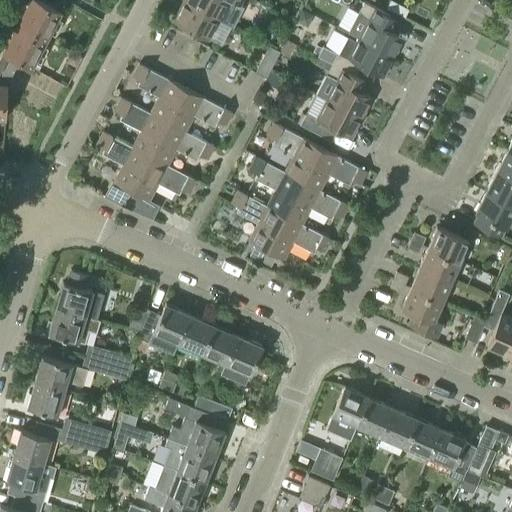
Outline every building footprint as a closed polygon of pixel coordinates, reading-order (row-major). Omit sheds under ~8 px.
[(0,118),(5,119),(6,85),(18,62),(30,69),(60,12),(37,0),(28,0),(20,16),(15,13),(6,31),(11,34),(1,54),(2,54),(0,56),(0,118)] [(240,6),(242,0),(182,0),(182,1),(219,20),(229,0),(240,6)] [(208,40),(219,20),(182,1),(172,21),(187,29),(208,40)] [(368,18),(358,38),(394,57),(404,37),(384,27),(389,16),(363,3),(358,13),(368,18)] [(317,56),(331,64),(357,77),(363,67),(383,78),(394,57),(358,38),(356,42),(347,37),(338,54),(323,46),(317,56)] [(280,53),(289,58),(295,45),(286,40),(280,53)] [(269,47),(255,72),(265,77),(279,52),(269,47)] [(157,97),(149,113),(167,122),(185,88),(139,64),(132,77),(140,81),(137,86),(157,97)] [(326,100),(362,118),(372,98),(352,88),(357,77),(331,64),(326,74),(336,80),(326,100)] [(265,81),(279,88),(284,78),(271,71),(265,81)] [(185,88),(167,122),(185,132),(185,131),(194,115),(216,127),(218,121),(225,125),(232,112),(185,88)] [(132,147),(149,156),(167,122),(149,113),(120,98),(114,111),(122,115),(119,120),(140,131),(132,147)] [(299,125),(325,139),(331,129),(351,139),(362,118),(326,100),(316,119),(305,113),(299,125)] [(185,132),(167,122),(149,156),(167,165),(175,149),(197,160),(200,155),(207,159),(214,146),(185,131),(185,132)] [(293,155),(284,171),(302,180),(319,147),(274,122),(267,134),(275,139),(272,144),(293,155)] [(101,154),(122,165),(105,198),(123,207),(131,191),(149,156),(132,147),(103,132),(96,145),(104,148),(101,154)] [(319,147),(302,180),(319,190),(320,189),(328,174),(349,185),(352,179),(359,183),(365,171),(319,147)] [(511,176),(511,151),(507,149),(497,169),(511,176)] [(159,206),(148,200),(158,182),(179,193),(181,189),(189,193),(196,179),(167,165),(149,156),(131,191),(123,207),(152,219),(159,206)] [(266,206),(284,215),(302,180),(284,171),(256,156),(249,169),(257,173),(254,178),(275,189),(267,205),(266,206)] [(511,176),(497,169),(486,189),(511,203),(511,176)] [(302,180),(284,215),(302,224),(302,223),(310,208),(331,219),(334,213),(341,217),(348,204),(320,189),(319,190),(302,180)] [(475,210),(478,212),(473,222),(500,236),(511,212),(511,203),(486,189),(475,210)] [(255,243),(249,255),(260,261),(266,249),(284,215),(266,206),(267,205),(238,190),(231,203),(239,207),(236,212),(257,223),(248,239),(255,243)] [(266,249),(260,261),(270,266),(277,255),(283,258),(292,241),(314,253),(316,248),(323,251),(330,238),(302,223),(302,224),(284,215),(266,249)] [(427,247),(435,250),(458,260),(467,240),(437,226),(427,247)] [(465,228),(461,237),(467,240),(471,231),(465,228)] [(425,236),(415,232),(414,231),(411,239),(421,244),(425,236)] [(417,252),(421,244),(411,239),(407,247),(417,252)] [(458,260),(435,250),(427,247),(419,266),(450,280),(458,260)] [(410,286),(415,288),(441,300),(450,280),(419,266),(410,286)] [(397,271),(393,279),(404,283),(407,276),(397,271)] [(410,286),(404,283),(393,279),(390,286),(407,294),(401,306),(413,311),(408,322),(436,335),(442,323),(433,318),(441,300),(415,288),(410,286)] [(102,294),(92,291),(63,283),(56,308),(95,319),(102,294)] [(486,319),(483,326),(493,330),(486,345),(508,354),(511,345),(511,319),(500,314),(509,294),(499,289),(486,319)] [(139,331),(146,308),(135,305),(129,328),(139,331)] [(173,353),(176,344),(189,315),(165,305),(161,315),(146,308),(139,331),(137,339),(173,353)] [(96,333),(100,320),(95,319),(56,308),(49,333),(78,341),(82,329),(96,333)] [(483,326),(486,319),(474,314),(464,337),(476,342),(483,326)] [(189,315),(176,344),(200,354),(213,325),(189,315)] [(225,364),(237,335),(213,325),(200,354),(225,364)] [(245,385),(250,375),(262,345),(237,335),(225,364),(229,366),(225,376),(245,385)] [(85,356),(129,369),(132,357),(88,344),(85,356)] [(85,356),(81,368),(71,365),(42,356),(35,381),(64,390),(67,382),(82,386),(87,369),(118,378),(115,388),(122,390),(125,380),(129,369),(85,356)] [(161,379),(158,387),(171,393),(174,385),(161,379)] [(64,390),(35,381),(27,406),(57,415),(64,390)] [(331,415),(355,426),(368,396),(344,386),(331,415)] [(197,396),(193,407),(193,408),(197,409),(204,412),(209,400),(197,396)] [(368,396),(355,426),(379,436),(391,407),(368,396)] [(172,426),(167,439),(185,446),(214,457),(223,432),(212,428),(216,417),(204,412),(197,409),(193,408),(193,407),(172,399),(168,409),(185,415),(180,429),(172,426)] [(216,417),(221,419),(226,421),(231,409),(209,400),(204,412),(216,417)] [(391,407),(379,436),(402,447),(415,418),(391,407)] [(136,417),(122,413),(120,421),(134,426),(136,417)] [(61,429),(108,443),(111,431),(65,418),(61,429)] [(402,447),(426,458),(439,428),(415,418),(402,447)] [(465,470),(470,455),(458,450),(463,439),(439,428),(426,458),(450,469),(447,477),(459,482),(465,470)] [(58,441),(95,451),(92,461),(100,463),(103,453),(104,454),(108,443),(61,429),(58,441)] [(43,464),(50,438),(21,430),(13,455),(43,464)] [(117,432),(113,446),(122,449),(127,435),(117,432)] [(169,448),(163,465),(166,466),(204,481),(214,457),(185,446),(167,439),(164,446),(169,448)] [(476,444),(470,455),(465,470),(478,476),(489,450),(476,444)] [(315,460),(337,469),(341,458),(319,449),(315,460)] [(13,455),(6,481),(16,483),(13,495),(42,503),(45,491),(36,489),(43,464),(13,455)] [(332,480),(337,469),(315,460),(311,471),(332,480)] [(105,472),(119,477),(122,469),(107,465),(105,472)] [(149,486),(148,488),(156,491),(195,506),(204,481),(166,466),(163,465),(154,488),(149,486)] [(120,477),(119,477),(105,472),(99,495),(111,498),(115,484),(117,484),(120,477)] [(479,478),(466,472),(458,490),(472,496),(479,478)] [(328,487),(307,478),(303,488),(324,497),(328,487)] [(366,496),(372,483),(362,479),(357,492),(366,496)] [(372,498),(379,501),(385,488),(378,485),(372,498)] [(156,491),(148,488),(144,499),(161,506),(159,511),(192,511),(195,506),(156,491)] [(319,508),(324,497),(303,488),(298,499),(319,508)] [(394,492),(385,488),(379,501),(388,505),(394,492)] [(10,507),(0,503),(0,511),(39,511),(42,503),(13,495),(10,507)] [(445,511),(449,505),(437,500),(431,511),(445,511)]
